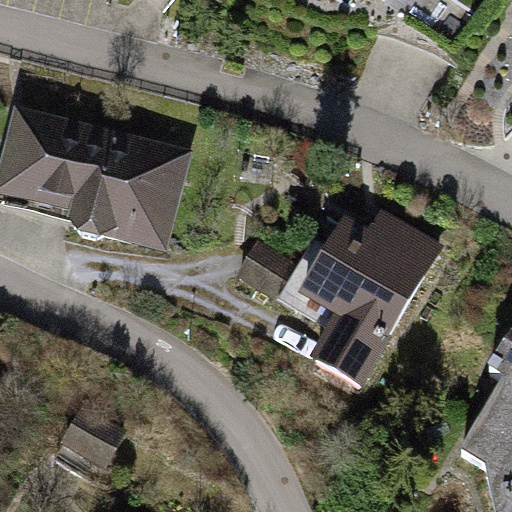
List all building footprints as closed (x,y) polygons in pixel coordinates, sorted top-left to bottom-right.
[(185,160),(18,117),(0,188),(0,196),(73,215),(71,222),(76,224),(84,237),(100,241),(107,236),(162,251),(185,160)] [(457,250),(391,214),(379,236),(358,225),(317,301),(359,324),(333,372),(377,396),(457,250)] [(314,269),(267,246),(245,291),(292,314),(314,269)] [(511,511),(511,352),(495,379),(511,390),(511,401),(474,457),(501,472),(509,511),(511,511)] [(0,431),(28,379),(0,364),(0,431)] [(140,438),(87,417),(71,455),(125,477),(140,438)]
